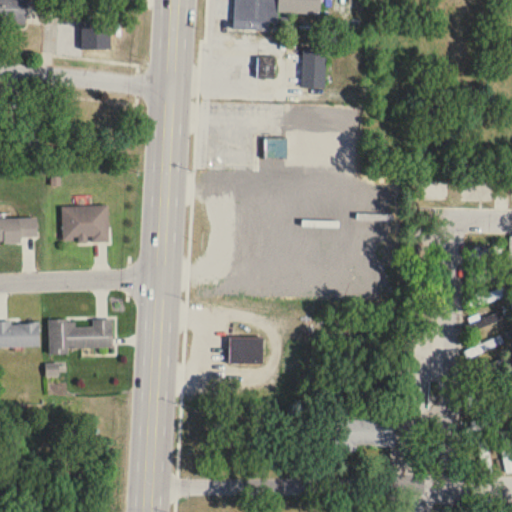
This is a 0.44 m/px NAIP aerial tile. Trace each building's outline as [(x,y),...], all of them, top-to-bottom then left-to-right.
[(0,0),(0,24),(26,25),(26,0),(0,0)] [(279,12),(320,14),(320,0),(235,0),(234,29),(267,30),(268,21),(278,21),(279,12)] [(110,50),(110,20),(82,20),(82,50),(110,50)] [(302,49),(302,87),(326,87),(326,49),(302,49)] [(17,115),(46,115),(45,135),(16,134),(17,115)] [(264,160),(288,160),(288,138),(264,138),(264,160)] [(59,204),(105,202),(107,238),(76,240),(76,234),(71,234),(71,238),(60,238),(59,204)] [(0,215),(35,214),(36,234),(19,234),(19,240),(2,241),(2,238),(0,238),(0,215)] [(500,255),(499,247),(469,252),(470,260),(500,255)] [(501,277),(497,265),(467,275),(471,287),(501,277)] [(504,299),(502,288),(466,296),(468,307),(504,299)] [(472,331),(505,321),(502,313),(470,323),(472,331)] [(0,319),(0,343),(37,343),(37,319),(19,319),(19,321),(16,321),(17,322),(8,322),(8,319),(0,319)] [(49,320),(49,351),(112,350),(112,319),(92,320),(92,327),(75,327),(75,319),(49,320)] [(503,343),(500,336),(465,352),(468,359),(503,343)] [(263,338),(230,338),(230,365),(263,365),(263,338)] [(491,402),(489,395),(465,403),(467,410),(491,402)] [(464,427),(467,435),(498,422),(494,414),(464,427)] [(336,418),(335,447),(396,448),(397,419),(336,418)] [(505,473),(511,471),(511,457),(508,435),(499,437),(505,473)] [(491,474),(488,440),(477,441),(480,475),(491,474)]
